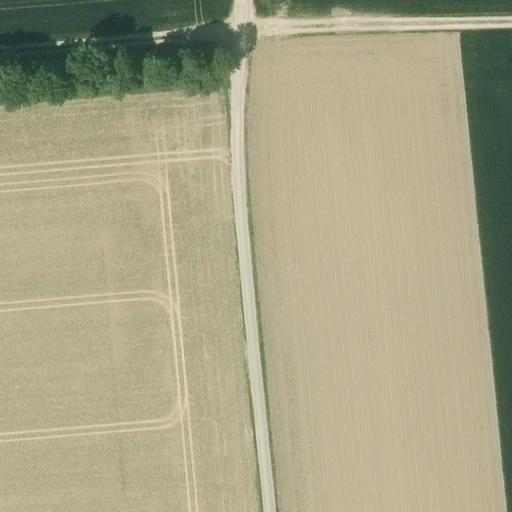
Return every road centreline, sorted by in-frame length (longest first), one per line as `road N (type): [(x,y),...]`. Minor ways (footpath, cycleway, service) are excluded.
road 1 (track): [(271,511),(236,143),(240,32)]
road 2 (track): [(240,32),(511,30)]
road 3 (track): [(0,52),(240,32)]
